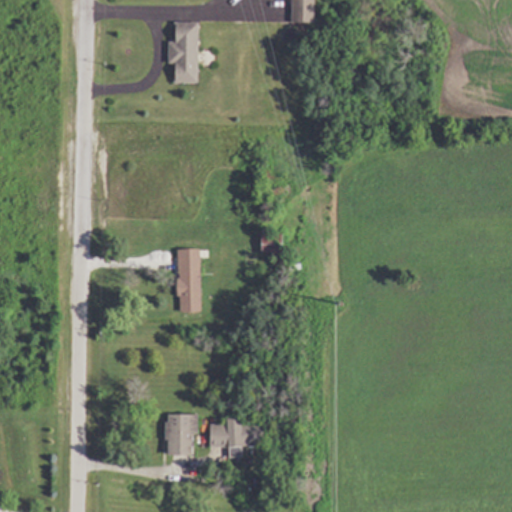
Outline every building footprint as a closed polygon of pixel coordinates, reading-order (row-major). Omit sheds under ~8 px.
[(315,0),(292,0),(293,24),(316,24),(315,0)] [(198,85),(199,24),(176,24),(176,44),(169,44),(169,66),(176,66),(176,85),(198,85)] [(283,236),(260,236),(260,254),(283,254),(283,236)] [(178,251),(178,313),(200,313),(200,251),(178,251)] [(197,417),(168,417),(168,458),(197,458),(197,417)] [(211,425),(211,448),(266,448),(266,422),(227,422),(227,425),(211,425)]
